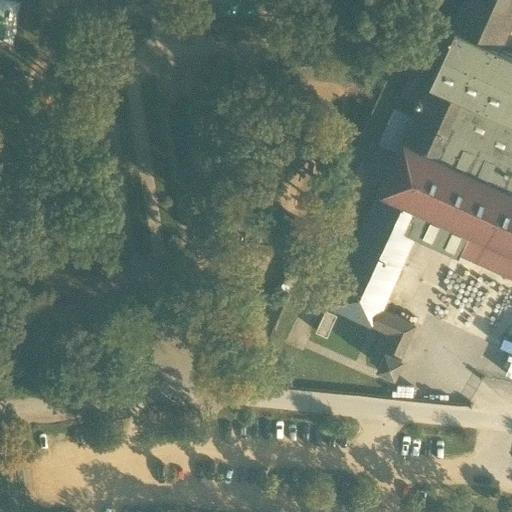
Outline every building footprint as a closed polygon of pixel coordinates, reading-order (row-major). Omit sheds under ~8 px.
[(511,54),(498,48),(511,15),(511,8),(494,0),(465,0),(454,26),(418,104),(413,117),(397,151),(329,302),(371,322),(378,307),(380,308),(413,234),(511,278),(511,54)] [(511,0),(494,0),(511,8),(511,0)] [(400,96),(418,104),(454,26),(436,18),(400,96)] [(230,38),(236,38),(236,32),(266,33),(266,24),(207,22),(207,31),(230,32),(230,38)] [(29,75),(0,79),(0,140),(38,134),(29,75)] [(379,142),(397,151),(413,117),(395,108),(379,142)] [(49,133),(38,134),(0,140),(0,160),(52,152),(49,133)] [(280,290),(287,293),(303,260),(295,257),(280,290)] [(205,304),(212,330),(220,328),(212,301),(203,301),(203,300),(204,300),(207,296),(217,295),(214,288),(200,291),(200,295),(182,299),(183,308),(205,304)] [(242,305),(246,323),(257,320),(252,291),(232,295),(234,306),(242,305)] [(84,319),(87,351),(128,348),(126,320),(149,315),(147,306),(127,310),(128,315),(123,315),(123,316),(84,319)] [(376,365),(393,373),(401,356),(399,355),(414,323),(380,308),(378,307),(371,322),(384,328),(370,360),(377,364),(376,365)] [(336,315),(325,310),(315,331),(326,336),(336,315)]
